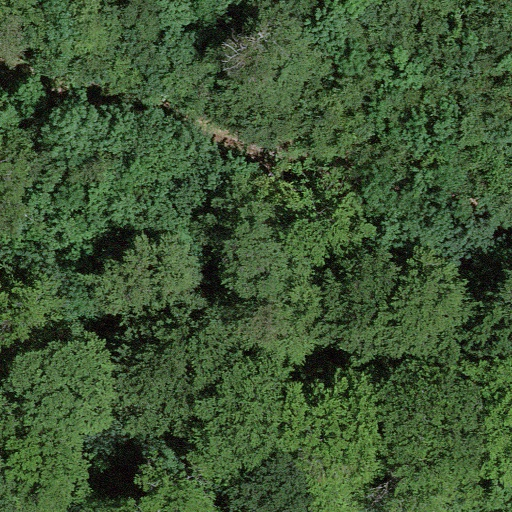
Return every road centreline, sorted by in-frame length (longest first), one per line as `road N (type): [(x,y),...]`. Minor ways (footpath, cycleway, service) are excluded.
road 1 (track): [(511,215),(0,61)]
road 2 (track): [(511,340),(0,392)]
